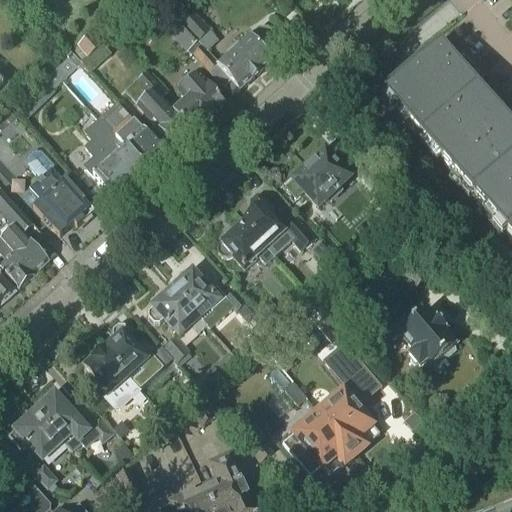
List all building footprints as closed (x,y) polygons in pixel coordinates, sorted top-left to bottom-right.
[(197,47),(210,34),(193,17),(180,29),(197,47)] [(217,70),(231,86),(240,95),(272,66),(264,58),(274,50),(274,39),(269,33),(268,33),(259,33),(249,42),(249,41),(219,68),(217,70)] [(87,61),(101,48),(91,37),(77,50),(87,61)] [(511,132),(489,104),(441,47),(384,95),(511,249),(511,132)] [(101,48),(87,61),(96,71),(111,58),(101,48)] [(210,76),(217,70),(219,68),(203,51),(194,59),(210,76)] [(68,62),(77,72),(81,68),(71,57),(67,60),(68,62)] [(224,92),(231,86),(217,70),(210,76),(224,92)] [(61,86),(67,81),(58,72),(53,77),(61,86)] [(52,95),(61,86),(53,77),(43,85),(52,95)] [(175,153),(193,137),(174,116),(163,103),(166,100),(164,98),(166,97),(148,77),(125,97),(137,110),(175,153)] [(174,116),(193,137),(226,107),(207,86),(206,87),(199,78),(191,78),(179,89),(178,97),(186,105),(174,116)] [(41,109),(31,98),(15,112),(26,123),(41,109)] [(99,124),(148,178),(166,161),(143,135),(143,136),(116,108),(99,124)] [(115,207),(148,178),(99,124),(84,137),(91,146),(84,152),(93,162),(83,171),(115,207)] [(40,184),(29,194),(40,206),(32,213),(47,229),(59,242),(74,229),(77,232),(84,225),(94,215),(65,183),(62,185),(62,186),(51,174),(54,171),(40,156),(33,156),(27,161),(27,169),(40,184)] [(330,204),(341,194),(338,191),(349,182),(324,156),(293,185),(286,192),(296,203),(303,196),(317,211),(328,201),(330,204)] [(378,183),(359,158),(350,165),(369,190),(378,183)] [(33,230),(13,208),(1,194),(0,195),(0,215),(9,225),(0,232),(0,240),(34,280),(49,267),(45,262),(46,261),(45,259),(43,260),(37,254),(38,251),(34,247),(32,247),(29,244),(29,245),(23,238),(33,230)] [(285,236),(271,221),(276,216),(263,202),(256,200),(250,206),(250,213),(254,217),(242,227),(266,254),(274,263),(294,244),(300,251),(310,241),(296,226),(285,236)] [(274,263),(266,254),(242,227),(220,247),(217,256),(222,263),(232,261),(244,275),(258,262),(265,270),(274,263)] [(0,258),(6,265),(0,270),(0,274),(18,294),(34,280),(0,240),(0,258)] [(322,247),(315,252),(323,261),(329,255),(322,247)] [(399,275),(414,293),(426,283),(411,265),(399,275)] [(193,278),(192,277),(173,293),(199,322),(207,331),(210,334),(233,314),(225,304),(226,304),(216,294),(211,298),(200,286),(202,277),(193,278)] [(0,307),(4,304),(7,305),(12,300),(12,297),(14,295),(0,279),(0,307)] [(199,322),(173,293),(148,316),(148,321),(153,327),(159,327),(164,322),(179,340),(191,330),(199,339),(207,332),(207,331),(199,322)] [(237,318),(246,309),(234,296),(226,304),(225,304),(233,314),(237,318)] [(271,330),(283,319),(269,304),(257,315),(271,330)] [(421,319),(415,312),(385,338),(391,346),(399,340),(414,357),(409,361),(409,367),(413,371),(418,373),(423,368),(428,374),(455,350),(445,338),(447,337),(436,324),(435,325),(426,315),(421,319)] [(104,354),(129,382),(147,365),(127,343),(129,337),(123,331),(117,331),(113,334),(113,342),(114,344),(104,354)] [(177,368),(189,357),(176,342),(164,353),(177,368)] [(165,375),(174,367),(159,350),(150,358),(165,375)] [(140,395),(129,382),(104,354),(84,372),(81,376),(81,382),(85,387),(92,388),(98,387),(107,397),(102,402),(112,414),(119,414),(140,395)] [(213,372),(194,387),(202,397),(221,381),(213,372)] [(283,395),(288,402),(297,394),(292,388),(283,395)] [(87,437),(86,436),(70,418),(77,411),(62,394),(49,406),(47,404),(34,415),(62,446),(71,438),(78,445),(87,437)] [(296,411),(305,403),(297,394),(288,402),(296,411)] [(317,418),(354,460),(378,439),(341,397),(317,418)] [(214,422),(199,406),(187,416),(202,433),(214,422)] [(42,464),(62,446),(34,415),(14,433),(16,435),(9,442),(20,454),(27,448),(42,464)] [(330,481),(354,460),(317,418),(293,439),(294,439),(282,450),(310,482),(322,471),(330,481)] [(86,436),(87,437),(100,451),(115,438),(101,423),(86,436)] [(261,468),(274,457),(246,425),(233,436),(261,468)] [(112,435),(114,437),(120,443),(127,437),(119,428),(112,435)] [(203,493),(211,511),(263,511),(256,496),(245,500),(240,488),(238,488),(227,463),(210,470),(217,485),(206,490),(207,492),(203,493)] [(47,493),(56,485),(43,470),(34,478),(47,493)] [(125,500),(138,494),(129,474),(116,480),(125,500)] [(2,503),(10,511),(81,511),(80,510),(77,511),(58,511),(57,511),(50,511),(50,508),(26,481),(19,480),(14,485),(14,491),(8,491),(3,496),(2,503)] [(211,511),(203,493),(193,498),(191,493),(180,499),(182,503),(163,511),(211,511)] [(10,511),(2,503),(0,505),(0,511),(10,511)]
